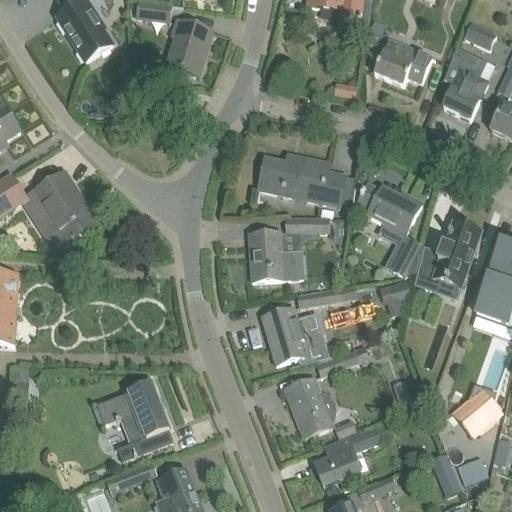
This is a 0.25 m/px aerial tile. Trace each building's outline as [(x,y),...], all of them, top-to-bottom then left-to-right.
[(312,11),(341,15),(340,29),(360,32),(361,23),(362,24),(362,20),(361,20),(363,2),(351,0),(321,0),(320,12),(312,11)] [(87,66),(104,55),(113,49),(84,4),(58,21),(87,66)] [(172,10),(140,6),(138,22),(169,26),(172,10)] [(214,35),(195,29),(179,24),(174,41),(177,42),(168,71),(199,81),(214,35)] [(376,24),(370,38),(382,43),(387,29),(376,24)] [(465,42),(491,55),(498,39),(472,27),(465,42)] [(423,88),(430,69),(433,61),(389,44),(375,79),(405,90),(408,82),(423,88)] [(455,89),(444,112),(471,125),(489,86),(480,82),(487,66),(471,59),(457,52),(445,84),(455,89)] [(509,100),(511,94),(511,59),(507,69),(510,70),(499,95),(509,100)] [(339,84),(362,85),(362,74),(340,73),(339,84)] [(335,100),(357,104),(359,92),(337,88),(335,100)] [(0,156),(2,155),(0,152),(0,148),(21,136),(0,101),(0,156)] [(511,111),(505,108),(491,135),(511,144),(511,111)] [(152,139),(149,139),(150,142),(164,139),(162,131),(151,133),(152,139)] [(259,193),(279,197),(341,210),(347,181),(328,177),(330,169),(303,163),(300,175),(286,173),(287,168),(266,164),(259,193)] [(66,176),(49,187),(34,197),(68,250),(94,233),(77,207),(83,204),(66,176)] [(0,189),(0,219),(28,202),(14,181),(0,189)] [(369,225),(371,220),(385,227),(383,231),(405,242),(423,208),(410,201),(408,205),(382,191),(382,192),(384,193),(383,195),(368,188),(365,194),(364,194),(357,208),(359,209),(355,217),(369,225)] [(322,212),(321,220),(333,222),(334,215),(322,212)] [(288,237),(330,237),(330,222),(288,222),(288,237)] [(441,258),(426,253),(417,289),(438,297),(442,285),(447,287),(446,288),(450,289),(450,288),(462,292),(481,238),(477,236),(479,232),(460,225),(459,230),(455,228),(452,237),(451,237),(450,241),(447,251),(444,250),(441,258)] [(253,286),(305,283),(303,255),(301,255),(301,249),(310,243),(321,243),(321,238),(283,237),(250,239),(253,286)] [(415,280),(423,250),(411,243),(393,277),(405,282),(415,280)] [(511,251),(502,249),(477,318),(511,330),(511,251)] [(0,349),(15,350),(19,290),(19,279),(0,277),(0,349)] [(305,297),(347,290),(345,278),(303,286),(305,297)] [(408,301),(415,281),(383,291),(388,307),(408,301)] [(299,299),(301,312),(342,305),(340,293),(299,299)] [(277,370),(296,365),(309,361),(295,313),(263,323),(277,370)] [(355,348),(339,355),(341,360),(358,355),(355,348)] [(341,360),(318,369),(322,380),(370,362),(366,353),(366,352),(358,355),(341,360)] [(305,443),(324,435),(334,431),(332,426),(334,425),(336,421),(337,418),(337,414),(336,410),(335,406),(333,403),(330,400),(326,398),(323,397),(321,398),(315,383),(286,394),(305,443)] [(18,403),(30,403),(30,386),(18,386),(18,403)] [(123,466),(155,453),(174,446),(169,434),(171,434),(153,387),(128,397),(129,398),(101,409),(108,429),(116,426),(117,427),(121,426),(121,424),(131,449),(118,454),(123,466)] [(482,392),(452,417),(474,443),(504,418),(482,392)] [(348,442),(355,458),(381,448),(379,444),(394,439),(388,426),(348,442)] [(362,477),(355,458),(348,442),(325,451),(329,463),(316,469),(325,492),(340,485),(344,495),(366,486),(362,477)] [(452,456),(431,466),(445,495),(465,485),(452,456)] [(128,495),(126,491),(157,479),(153,466),(106,484),(113,501),(128,495)] [(163,504),(156,507),(158,511),(200,511),(186,473),(165,482),(165,483),(156,486),(163,504)] [(377,511),(374,502),(397,493),(392,481),(358,494),(362,507),(354,510),(354,509),(346,511),(377,511)] [(457,511),(452,500),(440,505),(443,511),(457,511)]
